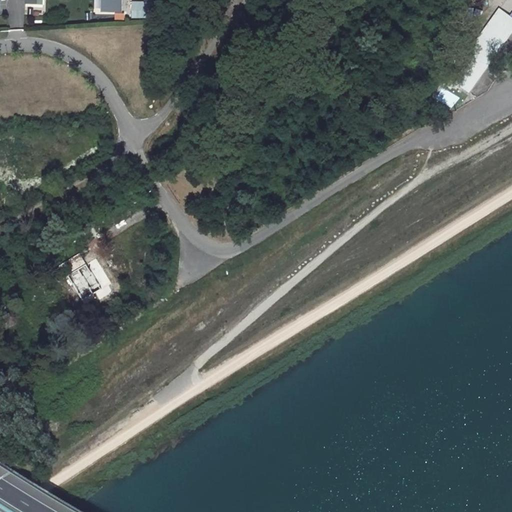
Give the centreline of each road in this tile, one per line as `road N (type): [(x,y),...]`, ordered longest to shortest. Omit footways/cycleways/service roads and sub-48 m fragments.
road 1 (residential): [(136,145),(191,232),(210,247),(236,250),(511,85)]
road 2 (residential): [(256,0),(136,145)]
road 3 (residential): [(0,45),(53,46),(86,62),(136,145)]
